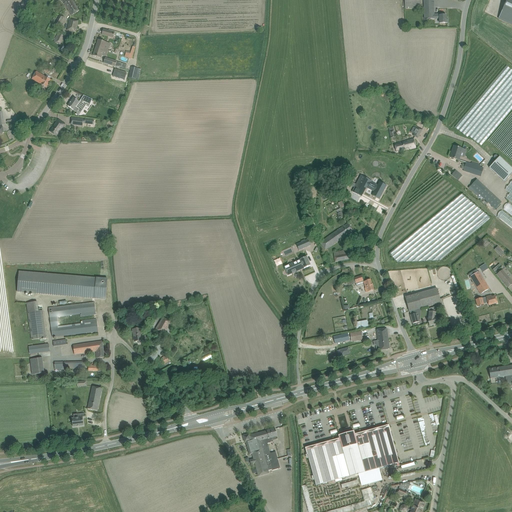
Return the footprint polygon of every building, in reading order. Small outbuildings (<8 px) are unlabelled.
[(61,0),(69,11),(72,16),(79,11),(72,0),(61,0)] [(404,0),(405,7),(405,9),(408,9),(413,9),(413,7),(421,6),(420,0),(404,0)] [(423,0),(424,19),(434,19),(440,19),(440,24),(448,23),(448,19),(446,19),(446,16),(444,16),(444,14),(439,14),(439,16),(434,16),(434,15),(433,0),(423,0)] [(511,0),(507,0),(499,18),(511,24),(511,0)] [(54,26),(58,28),(63,17),(60,15),(54,26)] [(67,30),(71,31),(76,33),(79,21),(70,19),(67,30)] [(53,41),(55,42),(55,43),(60,45),(65,35),(60,32),(60,33),(58,32),(53,41)] [(93,56),(98,57),(101,58),(102,54),(105,56),(107,50),(104,49),(106,42),(98,40),(93,56)] [(65,47),(64,49),(69,52),(72,45),(69,43),(67,48),(65,47)] [(117,67),(117,69),(119,70),(120,68),(125,70),(126,65),(105,58),(104,63),(117,67)] [(131,67),(129,78),(136,79),(138,69),(131,67)] [(92,68),(84,83),(91,87),(99,72),(92,68)] [(115,69),(113,77),(124,80),(127,73),(115,69)] [(32,79),(41,84),(41,85),(46,88),(51,80),(45,77),(36,72),(32,79)] [(73,98),(68,106),(72,109),(77,113),(79,109),(82,111),(86,104),(89,105),(92,99),(84,95),(79,102),(78,101),(73,98)] [(50,132),(57,136),(65,124),(58,120),(50,132)] [(394,144),(396,152),(409,149),(409,150),(416,148),(413,139),(394,144)] [(450,158),(455,159),(459,160),(461,153),(465,154),(466,150),(454,146),(450,158)] [(511,172),(511,168),(499,157),(489,168),(504,182),(511,172)] [(464,169),(463,171),(481,176),(484,167),(480,166),(480,165),(472,162),(471,164),(466,162),(465,165),(462,164),(461,168),(464,169)] [(356,190),(354,193),(362,197),(369,183),(359,178),(353,189),(356,190)] [(477,179),(468,189),(477,197),(485,188),(477,179)] [(372,195),(379,199),(386,186),(379,182),(372,195)] [(343,212),(341,208),(344,206),(341,201),(338,203),(340,208),(336,211),(338,214),(337,214),(340,219),(344,217),(342,213),(343,212)] [(503,210),(511,216),(511,205),(508,203),(503,210)] [(496,218),(511,229),(511,218),(501,211),(496,218)] [(320,243),(322,246),(325,250),(353,231),(348,223),(339,229),(320,243)] [(296,245),(299,251),(311,246),(308,239),(296,245)] [(504,253),(492,240),(488,244),(500,257),(504,253)] [(345,254),(345,251),(333,253),(335,262),(350,259),(349,253),(345,254)] [(293,263),(284,267),(288,276),(304,268),(304,269),(310,266),(308,261),(307,257),(300,260),(293,263)] [(499,264),(492,270),(495,272),(502,267),(499,264)] [(497,275),(504,284),(509,279),(502,270),(497,275)] [(470,277),(481,294),(489,289),(479,271),(470,277)] [(106,300),(107,279),(19,273),(18,293),(106,300)] [(365,289),(366,293),(374,290),(370,280),(364,282),(361,276),(347,281),(349,285),(355,283),(356,285),(364,283),(366,288),(365,289)] [(405,297),(409,312),(410,312),(421,309),(441,303),(437,289),(405,297)] [(486,297),(489,306),(497,303),(495,296),(491,297),(491,296),(486,297)] [(26,303),(31,340),(46,338),(43,311),(38,312),(37,302),(26,303)] [(80,317),(96,315),(94,303),(48,308),(52,337),(97,332),(98,332),(97,322),(95,322),(94,319),(80,321),(81,324),(58,327),(57,317),(80,314),(80,317)] [(436,317),(436,313),(434,312),(434,310),(438,309),(439,306),(430,309),(429,319),(427,319),(429,326),(438,324),(436,317)] [(419,322),(418,317),(418,316),(417,314),(420,313),(421,309),(410,312),(411,315),(410,315),(412,323),(412,324),(419,322)] [(156,329),(164,334),(172,322),(164,317),(156,329)] [(143,340),(141,328),(133,330),(135,342),(143,340)] [(373,341),(374,346),(378,345),(379,351),(389,349),(387,329),(376,330),(377,341),(373,341)] [(348,334),(349,342),(363,340),(362,332),(348,334)] [(73,346),(74,355),(96,351),(97,358),(104,358),(103,341),(73,346)] [(29,347),(30,354),(50,352),(49,344),(29,347)] [(348,348),(340,350),(341,356),(350,354),(348,348)] [(361,350),(361,352),(356,353),(358,360),(371,356),(368,348),(361,350)] [(161,359),(164,364),(169,361),(166,355),(161,359)] [(30,360),(32,375),(44,373),(42,358),(30,360)] [(55,363),(55,370),(58,369),(58,371),(61,371),(61,369),(83,369),(83,362),(55,363)] [(511,383),(511,382),(511,381),(511,365),(489,369),(490,379),(505,377),(507,386),(511,385),(511,383)] [(92,386),(87,409),(97,411),(102,388),(92,386)] [(73,427),(83,426),(82,418),(86,417),(86,415),(83,415),(82,414),(73,415),(74,418),(72,419),(73,427)] [(339,439),(306,448),(316,486),(386,467),(384,460),(395,457),(386,426),(355,435),(355,434),(350,435),(343,437),(339,438),(339,439)] [(250,440),(246,441),(250,455),(252,454),(254,459),(252,460),(251,461),(251,462),(251,465),(255,464),(259,476),(263,475),(269,474),(268,471),(272,470),(272,471),(280,468),(276,452),(270,453),(267,444),(273,442),(273,441),(277,439),(277,436),(275,429),(267,431),(249,436),(250,440)] [(396,493),(407,497),(409,492),(398,488),(396,493)] [(421,511),(425,504),(416,500),(411,510),(408,509),(408,508),(406,505),(404,504),(401,505),(399,508),(401,511),(402,511),(406,511),(408,511),(421,511)]
